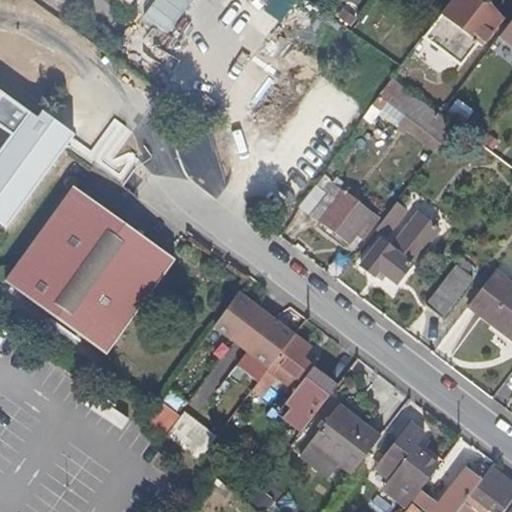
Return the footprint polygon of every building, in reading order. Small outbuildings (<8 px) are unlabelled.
[(109,0),(124,11),(132,0),(109,0)] [(136,19),(150,0),(132,0),(124,11),(136,19)] [(165,42),(197,0),(150,0),(136,19),(165,42)] [(467,55),(503,9),(491,0),(454,0),(425,38),(456,61),(459,64),(461,63),(462,62),(467,55)] [(511,50),(511,19),(497,39),(511,50)] [(383,38),(375,33),(361,23),(354,33),(376,48),(383,38)] [(406,54),(383,38),(376,48),(399,64),(406,54)] [(0,148),(0,225),(4,228),(63,147),(74,132),(42,109),(37,117),(0,90),(0,126),(11,134),(0,148)] [(406,116),(418,100),(405,90),(392,106),(406,116)] [(453,126),(418,100),(406,116),(441,142),(453,126)] [(319,220),(341,191),(328,182),(327,182),(325,184),(321,190),(306,210),(319,220)] [(0,278),(72,329),(134,241),(138,233),(66,183),(0,274),(0,278)] [(306,210),(321,190),(314,186),(300,206),(306,210)] [(365,222),(372,213),(347,194),(343,191),(341,191),(319,220),(330,228),(348,242),(350,241),(356,234),(362,238),(369,227),(369,225),(365,222)] [(385,235),(400,215),(391,209),(376,228),(385,235)] [(396,283),(438,227),(417,211),(390,248),(380,240),(360,266),(374,275),(378,270),(384,273),(389,278),(396,283)] [(470,276),(477,268),(463,259),(457,267),(470,276)] [(442,317),(472,278),(470,276),(457,267),(456,266),(426,306),(442,317)] [(379,279),(384,273),(378,270),(374,275),(379,279)] [(511,338),(511,288),(492,273),(468,306),(511,338)] [(236,343),(259,310),(237,293),(213,327),(236,343)] [(247,353),(271,319),(259,310),(236,343),(247,353)] [(268,369),(294,336),(271,319),(247,353),(268,369)] [(313,367),(302,359),(310,348),(294,336),(268,369),(277,377),(295,390),(313,367)] [(299,424),(333,382),(335,380),(322,371),(321,373),(313,367),(295,390),(280,409),(299,424)] [(263,397),(277,377),(268,369),(253,389),(263,397)] [(305,429),(338,386),(333,382),(299,424),(305,429)] [(170,436),(183,417),(160,400),(155,406),(145,420),(170,436)] [(353,474),(380,439),(366,429),(337,407),(311,441),(306,438),(295,452),(305,459),(315,445),(341,464),(353,474)] [(413,500),(439,465),(417,448),(426,436),(411,423),(378,463),(393,475),(389,481),(400,490),(413,500)] [(382,435),(369,425),(366,429),(380,439),(382,435)] [(330,478),(341,464),(315,445),(305,459),(330,478)] [(456,511),(492,467),(493,466),(495,463),(487,457),(475,473),(467,466),(438,503),(423,491),(414,503),(425,511),(456,511)] [(389,481),(393,475),(378,463),(373,468),(375,470),(380,474),(389,481)] [(493,511),(503,511),(511,500),(511,481),(493,466),(492,467),(456,511),(482,511),(486,507),(493,511)] [(413,500),(400,490),(389,481),(382,490),(405,510),(410,504),(412,501),(413,500)] [(266,507),(273,496),(262,488),(254,499),(266,507)]
